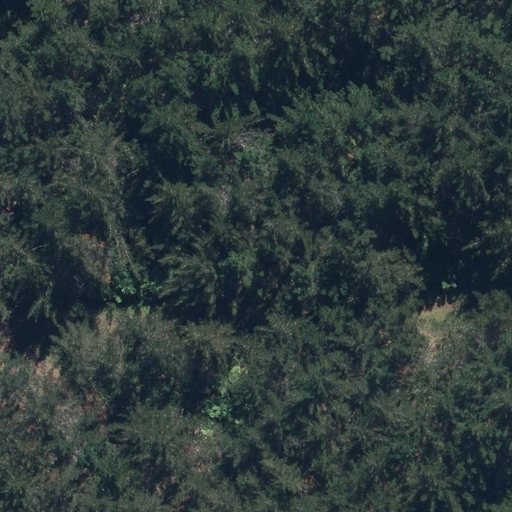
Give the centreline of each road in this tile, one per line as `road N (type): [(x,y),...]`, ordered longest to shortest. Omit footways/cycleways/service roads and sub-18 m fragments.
road 1 (track): [(3,332),(289,315),(376,293),(511,295)]
road 2 (track): [(188,511),(113,400),(0,332)]
